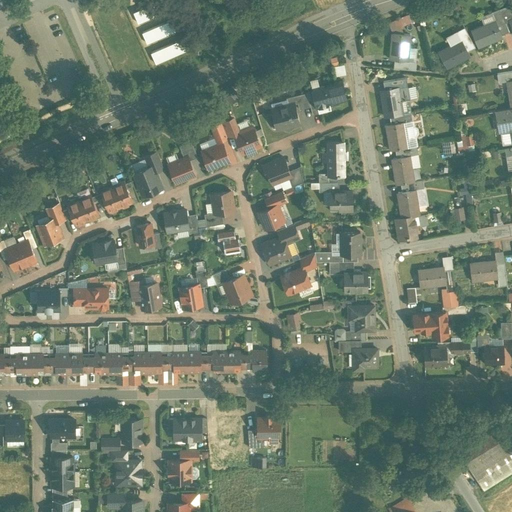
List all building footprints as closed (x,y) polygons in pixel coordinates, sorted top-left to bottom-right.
[(173,0),(157,0),(132,11),(137,22),(176,6),(173,0)] [(511,3),(500,8),(506,22),(509,20),(511,27),(511,3)] [(506,22),(500,8),(492,11),(501,34),(509,31),(506,22)] [(484,25),(472,30),(472,29),(471,30),(478,46),(479,46),(479,45),(502,36),(501,34),(492,11),(481,16),(484,25)] [(180,15),(142,31),(147,43),(185,26),(180,15)] [(475,47),(465,27),(457,31),(462,39),(468,50),(475,47)] [(409,34),(393,32),(390,58),(394,59),(408,60),(409,34)] [(189,35),(150,51),(155,62),(194,46),(189,35)] [(462,39),(439,51),(447,67),(447,66),(470,54),(468,50),(462,39)] [(408,60),(394,59),(394,67),(416,69),(416,61),(408,60)] [(511,70),(497,73),(498,81),(507,80),(511,79),(511,70)] [(406,77),(384,81),(385,89),(407,86),(406,77)] [(341,79),(312,86),(315,97),(317,106),(318,106),(318,105),(328,102),(329,106),(330,105),(330,103),(346,98),(341,79)] [(385,89),(381,90),(386,115),(390,115),(411,111),(407,86),(385,89)] [(234,90),(226,97),(231,102),(239,96),(234,90)] [(307,92),(296,95),(298,102),(299,108),(310,105),(307,94),(307,92)] [(317,106),(315,97),(309,99),(308,93),(307,94),(310,105),(312,114),(319,112),(317,106)] [(296,95),(286,97),(288,104),(272,108),(277,128),(291,124),(291,125),(300,123),(295,103),(298,102),(296,95)] [(511,107),(496,110),(499,131),(510,129),(511,138),(511,107)] [(411,111),(390,115),(391,123),(404,121),(413,119),(411,111)] [(239,131),(233,117),(222,122),(228,137),(236,134),(236,132),(239,131)] [(404,121),(391,123),(392,128),(388,128),(391,149),(395,149),(408,146),(404,121)] [(222,122),(213,126),(219,141),(228,137),(222,122)] [(239,131),(236,132),(236,134),(244,152),(260,146),(251,126),(239,131)] [(192,140),(180,145),(184,157),(188,156),(190,159),(198,156),(192,140)] [(344,141),(328,141),(329,172),(329,173),(329,175),(344,175),(344,141)] [(223,142),(202,151),(209,168),(229,160),(223,142)] [(408,146),(395,149),(397,157),(409,155),(418,153),(417,145),(408,146)] [(157,150),(144,155),(149,166),(153,164),(156,170),(164,167),(157,150)] [(397,157),(393,157),(397,183),(401,183),(414,180),(409,155),(397,157)] [(184,157),(169,163),(176,181),(195,173),(190,159),(188,156),(184,157)] [(284,157),(263,165),(268,175),(270,174),(273,182),(288,176),(291,175),(289,170),(284,157)] [(149,166),(134,172),(143,194),(162,187),(156,170),(153,164),(149,166)] [(301,165),(289,170),(291,175),(288,176),(292,186),(303,182),(301,165)] [(329,172),(319,172),(319,181),(339,181),(345,181),(345,180),(344,180),(344,175),(329,175),(329,173),(329,172)] [(414,180),(401,183),(402,191),(414,189),(424,187),(423,179),(414,180)] [(126,183),(124,180),(117,183),(118,184),(108,188),(107,186),(100,189),(101,192),(102,193),(103,197),(109,211),(133,202),(127,187),(126,183)] [(339,181),(319,181),(319,191),(330,191),(330,190),(339,190),(339,181)] [(402,191),(398,191),(402,217),(413,215),(419,214),(414,189),(402,191)] [(231,190),(212,193),(215,211),(215,212),(222,211),(234,209),(231,190)] [(282,190),(265,197),(269,207),(278,204),(286,201),(282,190)] [(352,190),(339,191),(339,190),(330,190),(330,191),(330,210),(353,209),(352,190)] [(92,196),(91,193),(84,196),(84,197),(74,201),(74,200),(67,203),(68,206),(70,210),(76,225),(100,215),(94,201),(92,196)] [(60,202),(47,207),(51,218),(55,217),(57,221),(66,218),(60,202)] [(269,207),(259,211),(265,227),(270,225),(270,226),(274,225),(274,224),(284,220),(278,204),(269,207)] [(175,209),(172,210),(171,211),(165,212),(167,223),(166,224),(166,227),(168,228),(168,231),(188,227),(189,227),(187,214),(186,209),(177,210),(175,209)] [(222,211),(215,212),(215,211),(204,213),(206,225),(224,222),(222,211)] [(196,213),(187,214),(189,227),(188,227),(189,232),(199,231),(196,213)] [(501,213),(493,215),(495,223),(503,222),(501,213)] [(402,217),(396,218),(400,239),(416,236),(413,215),(402,217)] [(51,218),(37,224),(45,243),(63,236),(57,221),(55,217),(51,218)] [(307,217),(294,222),(296,228),(310,223),(307,217)] [(151,222),(137,225),(140,245),(154,243),(155,243),(153,233),(151,222)] [(294,222),(277,229),(281,237),(284,236),(286,240),(288,239),(292,241),(300,237),(296,228),(294,222)] [(37,245),(30,228),(24,231),(27,239),(28,239),(32,247),(37,245)] [(234,228),(217,231),(218,239),(223,238),(226,254),(241,251),(239,236),(236,236),(234,228)] [(160,231),(153,233),(155,243),(154,243),(155,247),(162,246),(160,231)] [(360,231),(341,231),(341,253),(341,254),(357,254),(359,254),(359,245),(360,245),(360,231)] [(281,237),(264,244),(266,251),(265,252),(269,262),(291,254),(286,240),(284,236),(281,237)] [(32,247),(28,239),(27,239),(17,244),(26,264),(37,259),(32,247)] [(114,239),(93,243),(95,253),(93,255),(94,261),(96,262),(117,259),(115,247),(114,239)] [(17,244),(6,248),(15,268),(26,264),(17,244)] [(123,246),(115,247),(117,259),(118,263),(126,262),(123,246)] [(315,251),(300,257),(303,264),(305,263),(308,269),(317,265),(315,251)] [(353,260),(339,260),(340,272),(344,272),(353,271),(354,271),(353,260)] [(496,260),(470,263),(472,280),(498,277),(496,263),(496,260)] [(504,262),(496,263),(498,277),(499,285),(507,284),(504,262)] [(304,266),(281,275),(288,292),(290,292),(292,292),(298,290),(299,288),(311,283),(304,266)] [(444,266),(418,269),(420,286),(446,283),(446,282),(444,269),(444,266)] [(205,267),(196,269),(198,283),(199,283),(199,287),(208,285),(205,267)] [(226,268),(212,273),(216,284),(224,281),(230,278),(226,268)] [(453,268),(444,269),(446,282),(446,283),(447,291),(455,290),(453,268)] [(354,271),(353,271),(344,272),(344,290),(368,290),(367,270),(359,270),(359,271),(354,271)] [(230,278),(224,281),(232,302),(251,294),(243,273),(230,278)] [(144,279),(129,281),(132,299),(141,297),(139,284),(145,283),(144,279)] [(145,283),(139,284),(141,297),(143,308),(161,305),(160,302),(161,300),(161,296),(159,294),(157,281),(145,283)] [(198,283),(180,286),(183,306),(202,303),(199,287),(199,283),(198,283)] [(87,286),(75,287),(75,303),(86,303),(86,288),(87,288),(87,286)] [(87,288),(86,288),(86,303),(86,306),(99,306),(101,308),(105,308),(107,306),(108,306),(108,296),(106,296),(106,287),(87,288)] [(59,290),(38,290),(38,309),(45,309),(45,310),(52,310),(52,309),(59,309),(59,290)] [(374,304),(349,304),(349,316),(356,316),(356,329),(375,329),(374,304)] [(446,311),(414,314),(415,330),(432,329),(433,335),(448,334),(447,332),(446,332),(446,333),(444,333),(443,325),(447,325),(446,311)] [(297,312),(287,313),(290,329),(300,327),(297,312)] [(485,333),(477,333),(477,340),(477,345),(477,346),(484,346),(484,345),(489,345),(489,339),(485,339),(485,333)] [(361,339),(347,339),(345,339),(339,339),(339,350),(346,350),(346,346),(361,346),(361,339)] [(451,341),(451,342),(451,351),(456,351),(456,353),(462,353),(462,351),(477,350),(477,346),(477,345),(470,346),(470,341),(469,341),(451,341)] [(446,344),(432,344),(432,346),(424,346),(425,364),(434,364),(447,364),(446,344)] [(489,345),(484,345),(484,346),(485,362),(504,362),(503,345),(489,345)] [(377,347),(354,348),(354,368),(364,368),(364,365),(377,365),(377,347)] [(266,349),(252,349),(252,353),(246,353),(247,367),(252,367),(252,370),(267,370),(266,349)] [(187,350),(174,351),(174,354),(168,354),(168,368),(174,368),(174,371),(188,371),(187,350)] [(201,353),(201,350),(187,350),(188,371),(202,371),(202,367),(207,367),(207,353),(201,353)] [(227,350),(213,350),(213,353),(207,353),(207,367),(213,367),(213,371),(227,370),(227,350)] [(240,350),(227,350),(227,370),(241,370),(241,367),(247,367),(246,353),(240,353),(240,350)] [(109,351),(95,352),(95,355),(89,355),(89,369),(95,369),(95,372),(109,372),(109,351)] [(122,351),(109,351),(109,372),(123,372),(123,368),(129,368),(128,354),(122,354),(122,351)] [(148,351),(134,351),(134,354),(128,354),(129,368),(134,368),(134,372),(148,371),(148,351)] [(162,351),(148,351),(148,371),(162,371),(162,368),(168,368),(168,354),(162,354),(162,351)] [(4,356),(4,353),(0,352),(0,373),(2,373),(2,370),(11,370),(10,356),(4,356)] [(30,352),(16,353),(16,356),(10,356),(11,370),(16,370),(16,373),(30,373),(30,352)] [(44,352),(30,352),(30,373),(44,373),(44,369),(50,369),(50,355),(44,355),(44,352)] [(69,352),(56,352),(56,355),(50,355),(50,369),(56,369),(56,373),(70,373),(69,352)] [(83,352),(69,352),(70,373),(84,372),(83,369),(89,369),(89,355),(83,355),(83,352)] [(127,374),(116,374),(117,383),(127,383),(127,374)] [(140,374),(129,374),(129,383),(140,384),(140,374)] [(282,436),(281,413),(258,414),(258,427),(258,437),(264,437),(282,436)] [(188,417),(174,417),(174,431),(174,437),(188,437),(188,417)] [(201,417),(188,417),(188,437),(201,437),(201,431),(201,417)] [(238,417),(217,418),(218,435),(230,434),(230,443),(238,443),(238,438),(238,436),(239,435),(238,417)] [(75,418),(51,419),(51,435),(75,435),(75,418)] [(141,418),(123,418),(123,440),(141,440),(141,418)] [(24,419),(7,419),(7,424),(7,438),(24,438),(24,419)] [(511,439),(502,423),(459,449),(483,489),(511,470),(511,439)] [(258,437),(258,427),(248,428),(249,445),(264,445),(264,437),(258,437)] [(119,438),(102,438),(102,449),(119,449),(119,438)] [(67,441),(51,441),(51,449),(52,449),(62,449),(67,449),(67,441)] [(218,441),(210,441),(211,455),(218,454),(218,441)] [(198,448),(181,448),(181,458),(191,458),(191,459),(199,459),(198,448)] [(119,449),(110,449),(111,460),(117,460),(117,459),(129,459),(128,449),(119,449)] [(62,456),(52,456),(52,466),(51,466),(51,470),(73,470),(73,456),(67,456),(62,456)] [(181,458),(170,459),(170,466),(169,466),(169,472),(170,472),(170,479),(191,479),(191,459),(191,458),(181,458)] [(129,459),(117,459),(117,460),(117,477),(123,477),(123,483),(141,483),(141,482),(141,474),(142,474),(142,468),(141,468),(141,460),(141,459),(138,459),(129,459)] [(73,470),(51,470),(51,475),(52,475),(53,485),(63,485),(67,485),(73,485),(73,470)] [(401,485),(396,477),(390,480),(395,489),(401,485)] [(125,491),(108,491),(108,505),(123,505),(123,500),(125,500),(125,491)] [(192,501),(192,491),(182,492),(182,501),(189,501),(192,501)] [(199,491),(192,491),(192,501),(189,501),(189,507),(199,507),(199,497),(199,492),(199,491)] [(408,496),(388,508),(390,511),(409,511),(415,509),(408,496)] [(63,498),(52,498),(53,498),(53,499),(53,505),(52,505),(51,511),(73,511),(73,498),(74,498),(63,498)] [(125,500),(123,500),(123,505),(122,511),(142,511),(142,499),(141,499),(125,500)] [(182,501),(169,502),(169,511),(186,511),(189,511),(189,507),(189,501),(182,501)]
